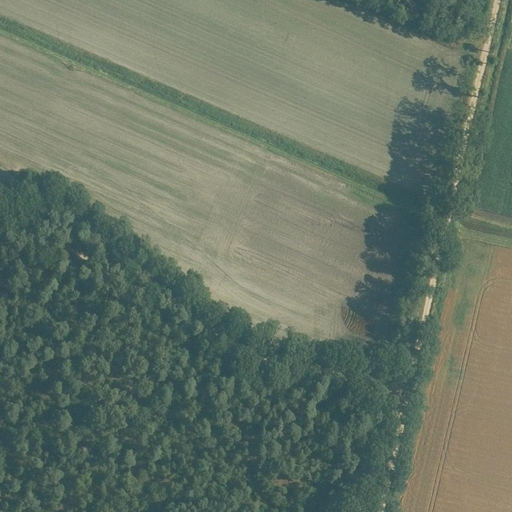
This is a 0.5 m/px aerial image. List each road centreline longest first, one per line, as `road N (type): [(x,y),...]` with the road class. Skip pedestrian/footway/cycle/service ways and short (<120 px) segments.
road 1 (track): [(511,227),(416,201),(0,20)]
road 2 (track): [(408,389),(267,356),(193,321),(69,216),(47,208),(0,224)]
road 3 (track): [(498,0),(408,389)]
road 4 (track): [(270,511),(223,496),(136,511)]
